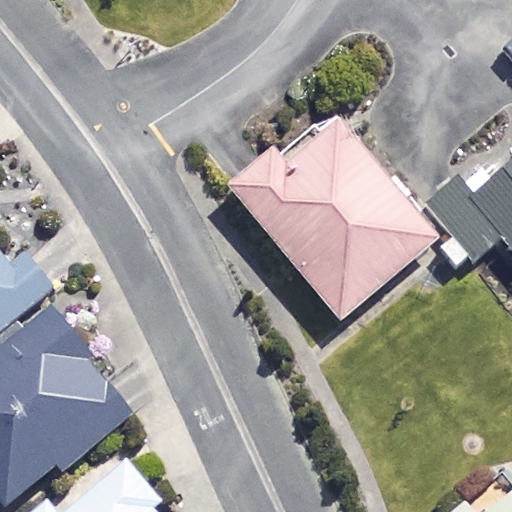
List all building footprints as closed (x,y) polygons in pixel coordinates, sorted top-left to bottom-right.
[(436,251),(339,135),(287,179),(272,161),(229,197),(342,330),(436,251)] [(511,179),(475,210),(458,190),(418,222),(462,274),(496,245),(511,263),(511,179)] [(8,279),(0,267),(0,335),(50,298),(26,266),(8,279)] [(8,511),(128,428),(57,327),(0,367),(0,511),(8,511)] [(158,511),(159,511),(127,473),(79,511),(158,511)]
